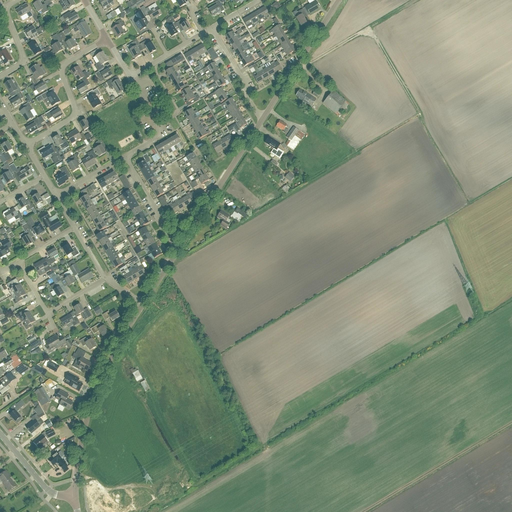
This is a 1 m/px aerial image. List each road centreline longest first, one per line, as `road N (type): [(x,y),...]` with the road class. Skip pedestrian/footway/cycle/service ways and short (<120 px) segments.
road 1 (tertiary): [(75,496),(91,405),(144,303)]
road 2 (residential): [(25,145),(76,115),(60,66),(107,38)]
road 3 (tertiary): [(179,250),(263,118)]
road 4 (tertiary): [(263,118),(338,0)]
